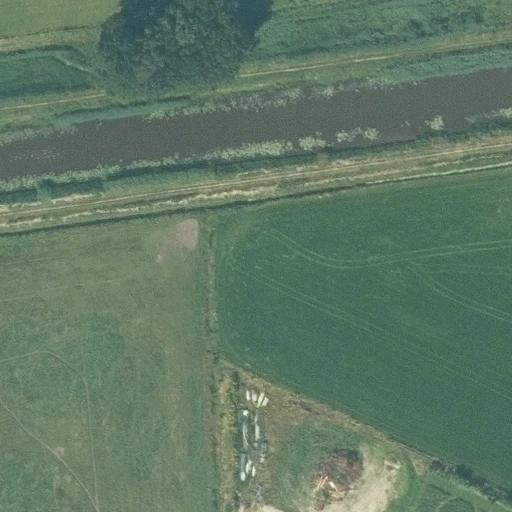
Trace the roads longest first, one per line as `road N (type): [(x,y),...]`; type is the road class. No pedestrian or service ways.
road 1 (track): [(0,107),(511,35)]
road 2 (track): [(0,219),(511,147)]
